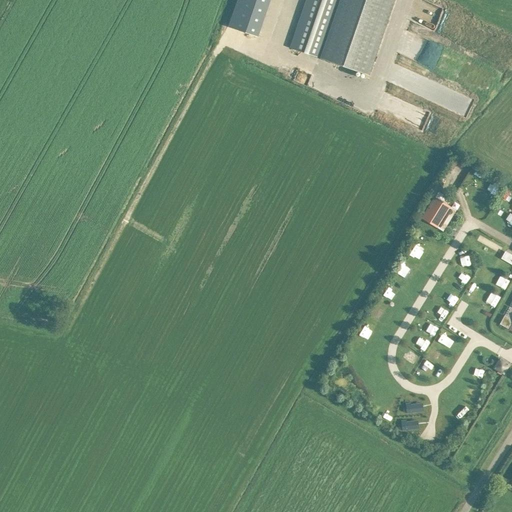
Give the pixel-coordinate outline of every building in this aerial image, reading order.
[(235,0),(260,9),(263,0),(235,0)] [(290,0),(274,0),(269,13),(267,20),(272,22),(275,23),(280,26),(283,19),(290,0)] [(306,0),(289,48),(320,59),(367,75),(392,0),(306,0)] [(440,186),(447,190),(450,185),(443,181),(440,186)] [(421,218),(435,226),(448,205),(434,196),(421,218)] [(499,369),(503,372),(504,372),(509,364),(501,359),(496,367),(499,369)] [(418,412),(417,403),(410,404),(410,403),(405,403),(406,407),(403,407),(403,412),(406,411),(407,413),(418,412)] [(402,430),(413,429),(412,421),(406,422),(405,420),(401,421),(401,424),(398,424),(399,429),(402,428),(402,430)]
